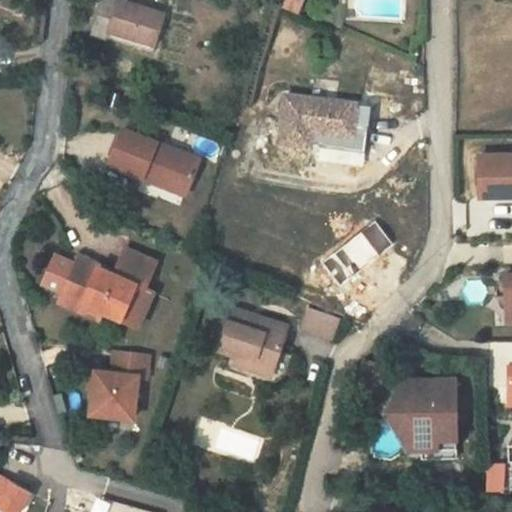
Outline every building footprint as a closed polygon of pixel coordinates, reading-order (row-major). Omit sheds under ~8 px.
[(164,14),(119,0),(102,0),(99,12),(92,34),(152,53),(164,14)] [(356,125),(359,105),(286,96),(280,141),(311,145),(311,143),(313,130),(355,136),(356,125)] [(356,125),(368,126),(371,106),(359,105),(356,125)] [(355,136),(313,130),(311,143),(321,144),(320,146),(365,152),(368,126),(356,125),(355,136)] [(199,159),(124,129),(110,163),(163,185),(167,177),(188,185),(199,159)] [(365,152),(320,146),(319,160),(363,166),(365,152)] [(511,154),(479,156),(480,196),(511,195),(511,154)] [(188,185),(167,177),(163,185),(185,194),(188,185)] [(80,260),(65,295),(101,311),(140,328),(155,294),(145,290),(157,263),(127,250),(116,276),(80,260)] [(98,319),(101,311),(65,295),(61,303),(98,319)] [(238,357),(274,369),(288,327),(229,307),(215,349),(238,357)] [(337,320),(309,310),(302,329),(331,339),(337,320)] [(149,354),(115,350),(112,373),(139,376),(147,377),(149,354)] [(274,369),(238,357),(235,364),(272,376),(274,369)] [(94,390),(96,371),(89,370),(88,389),(94,390)] [(112,373),(96,371),(94,390),(91,414),(134,418),(139,376),(112,373)] [(422,459),(457,458),(455,379),(433,379),(433,385),(413,385),(402,380),(391,400),(407,409),(407,419),(407,425),(409,430),(417,437),(422,439),(437,440),(437,449),(422,448),(422,459)] [(407,409),(391,400),(385,412),(404,447),(422,448),(437,449),(437,440),(422,439),(417,437),(409,430),(407,425),(407,419),(407,409)] [(490,466),(489,478),(503,479),(503,467),(490,466)] [(0,495),(3,498),(0,502),(0,505),(11,511),(20,511),(32,492),(0,474),(0,495)] [(503,479),(489,478),(489,489),(502,490),(503,479)]
